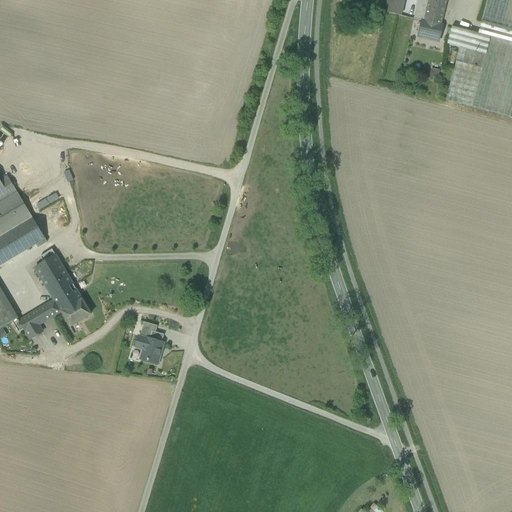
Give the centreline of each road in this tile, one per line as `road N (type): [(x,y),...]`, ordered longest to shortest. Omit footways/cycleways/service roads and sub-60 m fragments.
road 1 (track): [(141,511),(293,0)]
road 2 (secondary): [(307,0),(302,98),(313,195),(419,511)]
road 3 (track): [(241,179),(0,128)]
road 4 (track): [(188,355),(376,435),(390,431)]
road 5 (track): [(50,363),(134,308),(198,324)]
